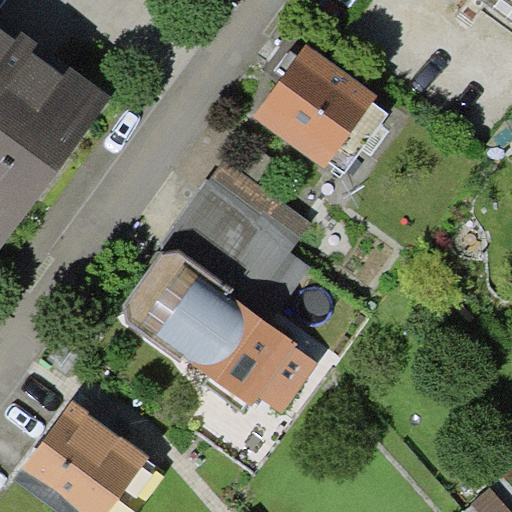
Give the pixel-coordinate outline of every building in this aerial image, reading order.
[(511,0),(487,0),(511,18),(511,0)] [(0,15),(0,250),(112,96),(0,15)] [(378,96),(307,44),(253,117),(325,169),(331,161),(374,103),(378,96)] [(345,172),(389,114),(374,103),(331,161),(345,172)] [(227,157),(211,178),(260,215),(263,211),(299,237),(310,221),(227,157)] [(289,251),(299,237),(263,211),(260,215),(211,178),(208,181),(206,180),(167,232),(276,312),(310,266),(289,251)] [(180,252),(163,254),(125,304),(128,321),(181,357),(184,354),(252,406),(259,396),(282,412),(317,363),(293,346),(296,343),(231,295),(234,291),(180,252)] [(108,511),(150,456),(73,399),(13,479),(57,511),(108,511)] [(511,511),(490,487),(471,503),(479,511),(511,511)]
